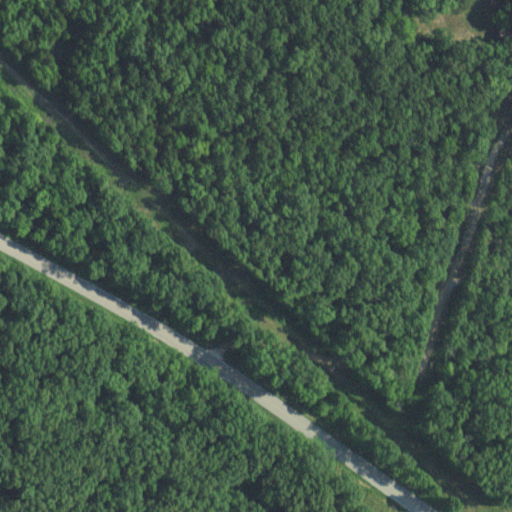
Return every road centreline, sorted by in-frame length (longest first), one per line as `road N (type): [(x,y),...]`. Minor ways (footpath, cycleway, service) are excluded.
road 1 (residential): [(211,363),(238,346),(373,369),(423,362),(511,76)]
road 2 (secondary): [(421,511),(211,363),(0,243)]
